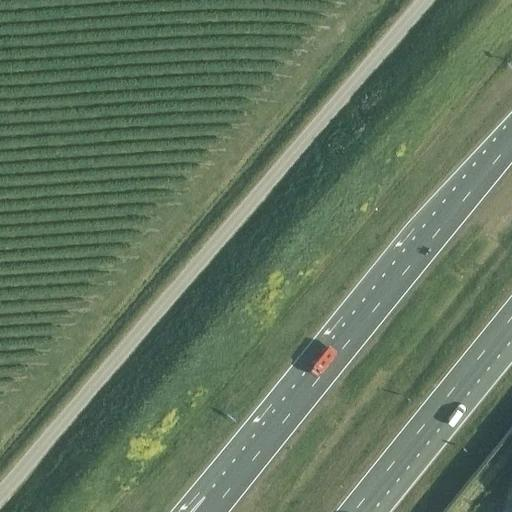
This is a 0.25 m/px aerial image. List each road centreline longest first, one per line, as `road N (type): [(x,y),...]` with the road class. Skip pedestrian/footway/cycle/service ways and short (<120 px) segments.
road 1 (unclassified): [(0,496),(426,0)]
road 2 (trunk): [(511,140),(217,499)]
road 3 (trunk): [(356,511),(511,323)]
